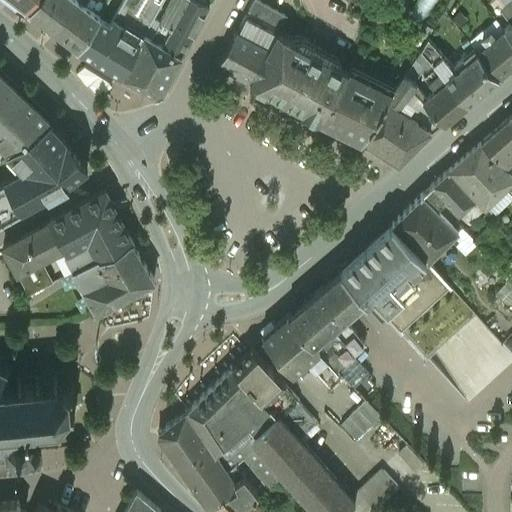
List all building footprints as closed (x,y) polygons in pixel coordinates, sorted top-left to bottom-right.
[(31,0),(52,16),(64,0),(31,0)] [(64,0),(52,16),(77,35),(100,2),(96,0),(64,0)] [(115,0),(113,4),(110,9),(100,2),(77,35),(121,61),(144,20),(155,0),(115,0)] [(163,0),(163,1),(195,17),(204,0),(163,0)] [(273,0),(269,9),(251,0),(245,0),(237,16),(218,49),(248,65),(283,1),(282,0),(273,0)] [(273,0),(251,0),(269,9),(273,0)] [(195,17),(163,1),(160,5),(161,5),(151,24),(181,41),(182,42),(195,17)] [(338,42),(301,23),(292,25),(277,18),(286,2),(283,1),(248,65),(248,66),(250,67),(251,68),(269,77),(269,78),(270,78),(282,84),(282,85),(283,85),(289,88),(290,89),(302,95),(302,96),(303,96),(316,103),(317,104),(318,103),(347,56),(340,52),(338,42)] [(502,16),(495,6),(490,10),(498,20),(502,16)] [(511,9),(502,16),(511,29),(511,9)] [(498,20),(477,39),(497,63),(511,50),(511,29),(502,16),(498,20)] [(151,24),(144,20),(121,61),(155,82),(160,80),(181,41),(151,24)] [(444,50),(430,33),(425,43),(437,56),(444,50)] [(445,66),(420,37),(417,41),(422,47),(419,50),(425,56),(422,62),(434,76),(422,86),(431,96),(443,109),(465,90),(444,66),(445,66)] [(477,39),(464,50),(462,47),(456,52),(459,54),(445,66),(444,66),(465,90),(497,63),(477,39)] [(392,79),(347,56),(318,103),(356,123),(362,124),(387,88),(392,79)] [(0,96),(20,78),(0,59),(0,96)] [(392,79),(387,88),(397,95),(415,71),(404,62),(399,69),(395,75),(392,79)] [(399,69),(393,66),(390,71),(395,75),(399,69)] [(20,78),(0,96),(0,125),(9,134),(48,106),(49,106),(20,78)] [(397,95),(387,88),(362,124),(397,148),(428,117),(397,95)] [(443,109),(431,96),(426,101),(436,114),(443,109)] [(511,106),(510,104),(481,128),(508,155),(511,151),(511,106)] [(48,106),(9,134),(17,145),(23,154),(65,125),(48,106)] [(67,126),(32,149),(33,150),(52,176),(86,152),(66,125),(67,126)] [(481,128),(448,156),(482,191),(483,192),(491,199),(498,192),(490,183),(505,169),(511,162),(511,159),(508,155),(481,128)] [(17,145),(10,150),(16,160),(23,155),(23,154),(17,145)] [(7,146),(0,150),(0,165),(2,169),(16,160),(10,150),(7,146)] [(2,169),(0,169),(0,178),(11,199),(52,176),(33,150),(16,160),(2,169)] [(482,191),(448,156),(423,179),(422,179),(421,180),(435,193),(444,186),(457,199),(458,199),(475,214),(492,200),(491,199),(483,192),(482,191)] [(103,176),(49,205),(50,207),(3,233),(28,280),(72,256),(130,226),(104,177),(103,177),(103,176)] [(0,204),(11,199),(0,178),(0,204)] [(421,180),(391,210),(427,247),(457,215),(435,193),(421,180)] [(427,247),(391,210),(339,256),(365,284),(368,280),(426,346),(476,301),(427,247)] [(511,242),(484,213),(473,223),(501,252),(511,242)] [(130,226),(72,256),(77,265),(96,297),(154,265),(130,226)] [(339,256),(305,285),(329,314),(338,306),(342,304),(365,284),(339,256)] [(511,263),(494,280),(505,291),(511,284),(511,263)] [(305,285),(287,300),(312,329),(322,320),(329,314),(305,285)] [(287,300),(285,301),(286,302),(263,321),(292,357),(312,341),(313,351),(331,371),(342,361),(335,353),(326,344),(319,336),(312,329),(287,300)] [(362,328),(345,308),(344,309),(342,311),(338,306),(329,314),(342,329),(350,339),(362,328)] [(329,314),(322,320),(324,323),(328,320),(340,331),(342,329),(329,314)] [(187,391),(242,333),(229,320),(174,378),(187,391)] [(340,331),(326,344),(335,353),(350,339),(342,329),(340,331)] [(285,368),(251,332),(231,353),(270,392),(270,391),(277,399),(290,413),(298,423),(316,407),(313,404),(297,387),(299,385),(284,368),(285,368)] [(352,341),(337,355),(354,373),(369,359),(352,341)] [(0,437),(6,437),(12,441),(12,443),(14,445),(15,442),(23,441),(24,444),(26,442),(25,440),(30,434),(32,434),(33,433),(38,432),(41,429),(40,424),(37,421),(32,421),(32,420),(30,421),(26,418),(26,413),(39,412),(40,419),(44,418),(44,412),(55,410),(58,416),(62,414),(58,408),(67,399),(74,401),(75,397),(68,395),(67,382),(73,378),(71,374),(65,378),(55,370),(57,363),(53,362),(51,369),(39,370),(39,363),(34,363),(35,370),(21,372),(21,365),(16,365),(16,372),(4,373),(4,369),(7,369),(6,359),(11,356),(9,353),(5,356),(0,353),(0,352),(2,349),(0,347),(0,437)] [(231,353),(187,396),(215,438),(248,411),(256,405),(270,392),(231,353)] [(364,385),(340,408),(356,425),(379,401),(364,385)] [(215,438),(187,396),(159,418),(158,422),(207,493),(237,473),(227,457),(215,438)] [(254,419),(249,424),(256,432),(262,438),(290,413),(277,399),(261,413),(254,419)] [(260,409),(256,405),(248,411),(254,419),(261,413),(260,409)] [(290,413),(262,438),(281,461),(299,481),(328,456),(298,423),(290,413)] [(249,424),(222,445),(228,455),(242,443),(256,432),(249,424)] [(423,448),(407,431),(397,440),(398,441),(399,440),(414,456),(413,456),(413,457),(423,448)] [(262,438),(256,432),(242,443),(243,444),(266,473),(277,464),(281,461),(262,438)] [(266,473),(243,444),(234,451),(258,480),(266,473)] [(282,511),(253,484),(258,480),(234,451),(227,457),(237,473),(207,493),(223,507),(228,511),(282,511)] [(381,455),(351,481),(354,485),(369,501),(397,472),(381,455)] [(328,456),(299,481),(310,495),(313,498),(325,511),(354,485),(351,481),(328,456)] [(295,484),(277,464),(271,469),(267,472),(284,492),(295,484)] [(177,511),(136,477),(117,511),(177,511)] [(369,501),(354,485),(348,492),(362,508),(369,501)] [(0,511),(19,511),(24,499),(26,497),(24,495),(23,495),(20,492),(20,491),(19,489),(16,489),(16,490),(0,491),(0,511)] [(83,511),(38,491),(28,511),(83,511)] [(325,511),(313,498),(306,504),(310,510),(314,507),(318,511),(325,511)]
